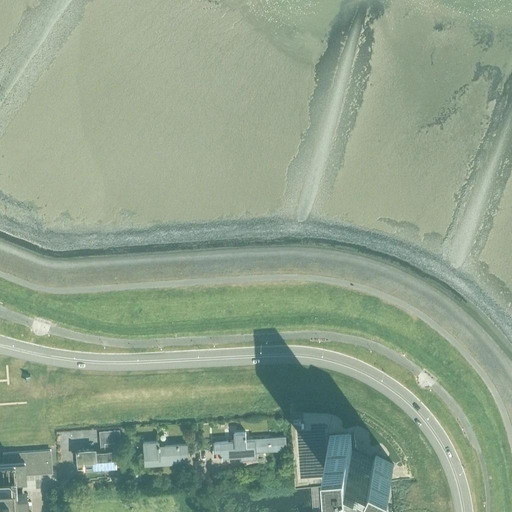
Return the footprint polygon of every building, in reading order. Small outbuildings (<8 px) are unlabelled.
[(290,408),(295,487),(314,486),(354,483),(386,481),(410,479),(410,478),(407,470),(403,461),(399,452),(393,444),(386,436),(378,430),(370,424),(361,419),(352,415),(343,411),(333,408),(323,407),(316,406),(309,406),(300,406),(290,407),(290,408)] [(121,465),(119,429),(98,431),(100,452),(94,452),(93,449),(77,450),(77,449),(75,449),(76,459),(76,468),(94,467),(94,472),(103,471),(103,467),(121,465)] [(286,449),(286,444),(286,437),(246,440),(246,432),(235,432),(236,440),(216,441),(216,445),(213,446),(214,457),(215,457),(215,456),(241,455),(245,463),(255,461),(259,461),(258,451),(286,449)] [(143,442),(144,444),(145,463),(172,461),(172,456),(175,456),(175,459),(188,458),(187,445),(160,447),(159,445),(158,441),(143,442)] [(0,511),(14,511),(15,507),(16,507),(14,475),(19,474),(20,475),(52,473),(51,449),(2,453),(3,462),(4,463),(0,462),(0,511)]
